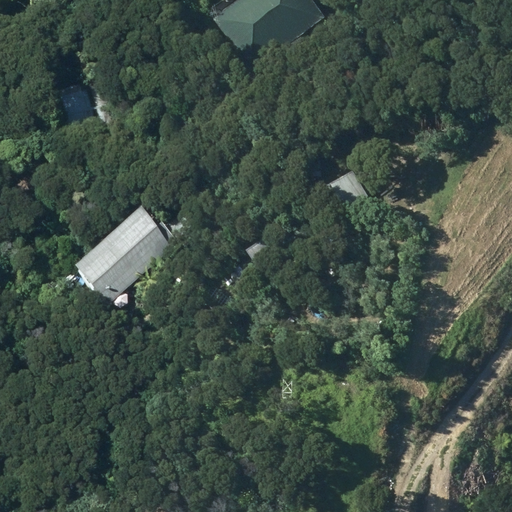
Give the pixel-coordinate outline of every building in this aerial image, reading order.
[(241,0),(217,17),(252,68),(326,16),(314,0),(241,0)] [(94,76),(52,90),(71,148),(113,134),(94,76)] [(357,171),(334,184),(347,209),(371,195),(357,171)] [(108,177),(88,176),(88,199),(108,199),(108,177)] [(135,204),(67,263),(104,305),(170,247),(166,242),(174,236),(159,219),(153,225),(135,204)] [(272,243),(247,259),(262,283),(288,266),(272,243)] [(63,275),(52,284),(64,296),(74,287),(63,275)]
